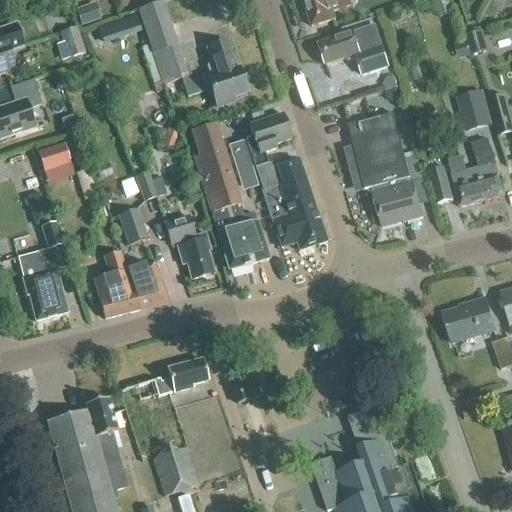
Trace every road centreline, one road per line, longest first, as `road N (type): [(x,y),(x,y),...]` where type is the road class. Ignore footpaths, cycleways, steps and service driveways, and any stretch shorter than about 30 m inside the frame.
road 1 (tertiary): [(354,271),(263,0)]
road 2 (unclassified): [(470,511),(399,268)]
road 3 (unclassified): [(267,511),(198,315)]
road 4 (tertiary): [(0,364),(198,315)]
road 5 (tertiary): [(198,315),(268,310),(324,295),(354,271)]
